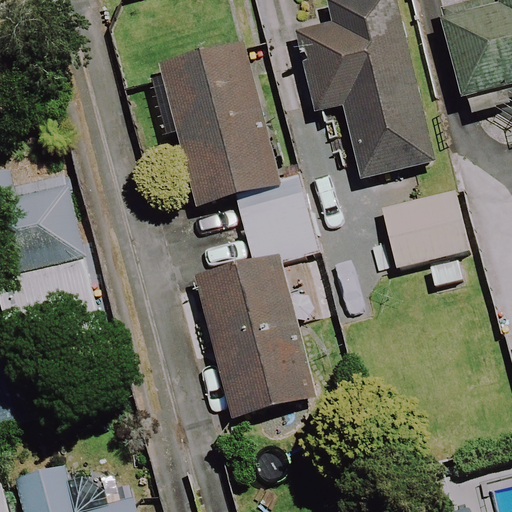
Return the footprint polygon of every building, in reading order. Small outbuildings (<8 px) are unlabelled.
[(442,172),(404,18),(393,21),(387,0),(381,0),(330,13),(335,35),(299,44),(318,123),(344,117),(363,192),(442,172)] [(511,0),(493,0),(495,4),(442,17),(465,110),(506,100),(511,123),(511,0)] [(285,186),(252,51),(164,72),(167,87),(199,218),(236,209),(252,274),(201,286),(235,428),(318,409),(284,270),(320,262),(301,182),(285,186)] [(98,315),(68,193),(22,204),(15,179),(0,182),(0,315),(5,338),(98,315)] [(424,271),(429,296),(463,289),(458,263),(468,261),(456,203),(384,218),(396,276),(424,271)] [(18,356),(0,362),(0,440),(42,426),(18,356)] [(99,511),(83,511),(74,474),(16,488),(21,511),(138,511),(136,503),(99,511)]
